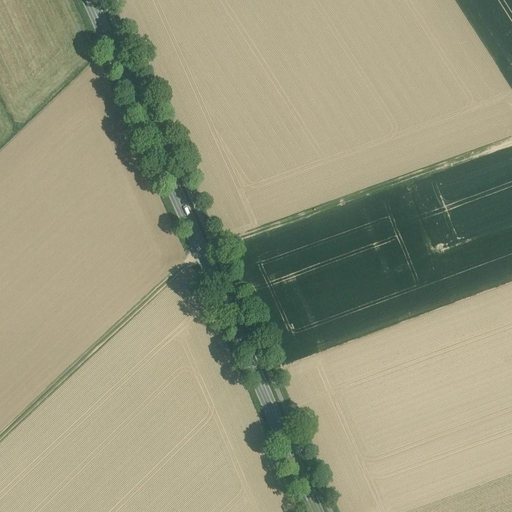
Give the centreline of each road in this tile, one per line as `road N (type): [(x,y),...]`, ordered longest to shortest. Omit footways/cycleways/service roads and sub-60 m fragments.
road 1 (secondary): [(316,511),(87,0)]
road 2 (track): [(511,140),(201,252)]
